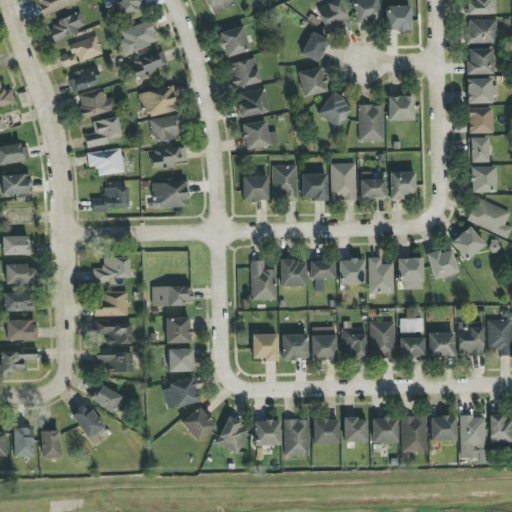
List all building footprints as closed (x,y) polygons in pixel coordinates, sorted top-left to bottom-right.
[(36,0),(43,16),(84,0),(36,0)] [(119,0),(120,3),(114,3),(114,14),(136,12),(136,8),(142,8),(142,0),(119,0)] [(204,0),(213,16),(235,5),(232,0),(204,0)] [(349,27),(342,0),(318,7),(325,33),(349,27)] [(352,0),(355,22),(379,20),(377,0),(352,0)] [(495,0),(466,0),(466,15),(496,15),(495,0)] [(410,6),(386,7),(386,31),(411,31),(410,6)] [(86,28),(80,13),(47,27),(53,42),(86,28)] [(467,20),(466,44),(496,44),(497,20),(467,20)] [(121,32),(124,40),(119,41),(124,55),(158,43),(150,21),(121,32)] [(219,33),(225,58),(249,51),(243,27),(219,33)] [(301,56),(318,63),(328,40),(310,33),(301,56)] [(101,55),(96,36),(68,44),(71,55),(76,54),(79,62),(101,55)] [(467,49),(467,75),(493,75),(493,49),(467,49)] [(153,68),(166,64),(163,52),(129,61),(134,80),(155,74),(153,68)] [(64,68),(78,63),(75,53),(60,58),(64,68)] [(260,82),(254,58),(228,65),(235,89),(260,82)] [(102,83),(96,66),(67,75),(72,92),(102,83)] [(302,97),(326,93),(321,68),(297,72),(302,97)] [(491,79),(466,79),(467,104),(492,104),(492,96),(497,96),(497,86),(491,86),(491,79)] [(0,107),(15,103),(10,90),(3,92),(0,83),(0,107)] [(139,92),(143,116),(176,111),(173,87),(139,92)] [(105,100),(102,89),(77,96),(84,119),(117,109),(113,97),(105,100)] [(336,129),(352,109),(332,93),(316,114),(336,129)] [(387,97),(388,122),(413,121),(413,96),(387,97)] [(359,142),(383,142),(383,105),(358,106),(359,142)] [(492,134),(491,108),(467,109),(468,134),(492,134)] [(179,116),(149,119),(152,142),(182,138),(179,116)] [(121,137),(117,117),(92,122),(94,134),(84,135),(86,149),(108,145),(107,140),(121,137)] [(244,149),(278,146),(277,132),(267,133),(266,121),(242,124),(244,149)] [(468,163),(488,163),(487,138),(468,138),(468,163)] [(26,143),(0,148),(0,166),(29,160),(26,143)] [(152,170),(174,168),(174,162),(186,161),(185,148),(151,150),(152,170)] [(98,176),(123,173),(121,150),(87,153),(88,169),(97,168),(98,176)] [(356,200),(355,164),(330,165),(331,200),(356,200)] [(297,201),(296,166),(272,166),(273,201),(297,201)] [(495,167),(470,168),(470,193),(495,193),(495,167)] [(360,198),(384,199),(385,179),(377,179),(377,173),(360,172),(360,198)] [(390,200),(415,200),(414,173),(389,173),(390,200)] [(32,195),(31,175),(0,176),(1,196),(32,195)] [(326,175),(301,175),(301,200),(326,200),(326,175)] [(267,177),(242,177),(242,202),(268,201),(267,177)] [(153,209),(188,208),(187,182),(152,183),(153,209)] [(128,208),(127,188),(103,188),(103,199),(91,199),(91,213),(106,213),(106,209),(128,208)] [(506,238),(509,230),(504,227),(510,213),(476,198),(466,221),(506,238)] [(485,245),(469,227),(450,243),(466,261),(485,245)] [(2,238),(2,256),(34,255),(34,237),(2,238)] [(434,280),(458,273),(451,250),(439,254),(438,251),(426,255),(434,280)] [(129,278),(128,258),(102,258),(103,269),(92,269),(92,283),(108,283),(108,279),(129,278)] [(393,265),(381,265),(380,258),(367,258),(368,294),(393,294),(393,265)] [(338,260),(339,284),(364,284),(363,259),(338,260)] [(423,289),(422,259),(397,259),(397,282),(403,281),(404,290),(423,289)] [(275,270),(264,270),(264,261),(250,262),(251,301),(275,301),(275,270)] [(305,287),(305,261),(279,261),(280,287),(305,287)] [(334,279),(333,261),(309,262),(310,280),(334,279)] [(35,284),(34,264),(5,265),(5,285),(35,284)] [(161,305),(191,305),(191,286),(169,287),(169,295),(160,295),(161,305)] [(127,292),(100,293),(101,310),(94,310),(94,317),(127,316),(127,292)] [(4,312),(35,311),(35,293),(3,294),(4,312)] [(166,344),(190,344),(190,318),(165,319),(166,344)] [(400,333),(422,333),(422,319),(400,319),(400,333)] [(36,320),(6,321),(6,341),(37,340),(36,320)] [(511,351),(511,320),(487,321),(487,348),(497,348),(498,357),(511,356),(511,351)] [(106,345),(130,345),(131,322),(95,321),(95,335),(106,335),(106,345)] [(365,329),(351,329),(351,322),(341,322),(342,359),(366,358),(365,329)] [(394,322),(369,323),(369,359),(394,358),(394,322)] [(482,323),(464,323),(464,327),(457,328),(458,357),(482,356),(482,323)] [(311,328),(312,361),(336,360),(335,327),(311,328)] [(453,357),(453,333),(427,334),(428,358),(453,357)] [(252,335),(252,361),(277,360),(277,335),(252,335)] [(307,360),(306,335),(282,336),(282,360),(307,360)] [(424,357),(424,338),(399,339),(399,357),(424,357)] [(192,349),(167,350),(168,373),(192,372),(192,349)] [(0,351),(0,359),(1,373),(25,373),(25,361),(37,361),(36,350),(0,351)] [(95,364),(108,364),(108,372),(131,373),(131,351),(95,350),(95,364)] [(161,387),(168,410),(199,402),(192,379),(161,387)] [(91,400),(112,413),(122,397),(100,384),(91,400)] [(97,433),(103,429),(88,404),(71,414),(92,447),(101,441),(97,433)] [(197,442),(215,427),(199,407),(180,423),(197,442)] [(511,445),(511,416),(489,417),(490,446),(511,445)] [(401,417),(402,453),(426,453),(425,417),(401,417)] [(430,417),(430,442),(456,441),(455,417),(430,417)] [(460,458),(485,458),(485,417),(459,417),(460,458)] [(249,428),(227,418),(215,444),(238,454),(249,428)] [(344,442),(366,442),(366,418),(343,419),(344,442)] [(372,444),(397,443),(396,418),(371,419),(372,444)] [(284,456),(309,456),(308,420),(283,420),(284,456)] [(338,445),(338,420),(313,420),(313,445),(338,445)] [(279,421),(254,422),(255,447),(280,446),(279,421)] [(13,429),(13,458),(32,457),(32,428),(13,429)] [(40,432),(41,459),(60,458),(59,431),(40,432)]
